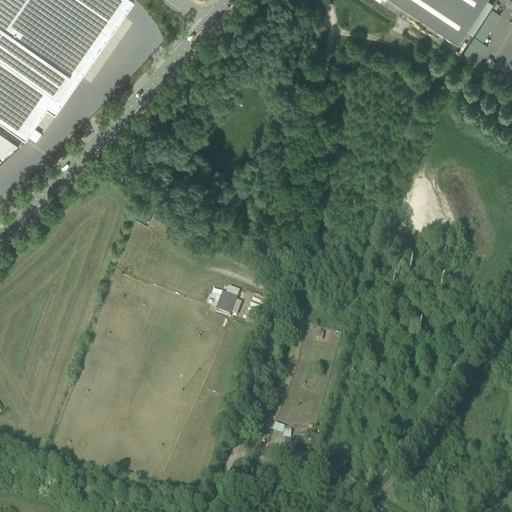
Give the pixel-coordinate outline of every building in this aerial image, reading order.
[(0,0),(0,118),(25,136),(47,105),(55,110),(132,0),(0,0)] [(393,0),(416,15),(458,42),(465,31),(471,36),(472,35),(490,8),(492,4),(485,0),(393,0)] [(0,163),(15,150),(20,146),(19,145),(0,132),(0,163)] [(236,298),(222,293),(216,311),(230,316),(236,298)] [(317,338),(326,341),(328,334),(320,331),(317,338)] [(283,433),(285,425),(275,423),(273,431),(283,433)]
